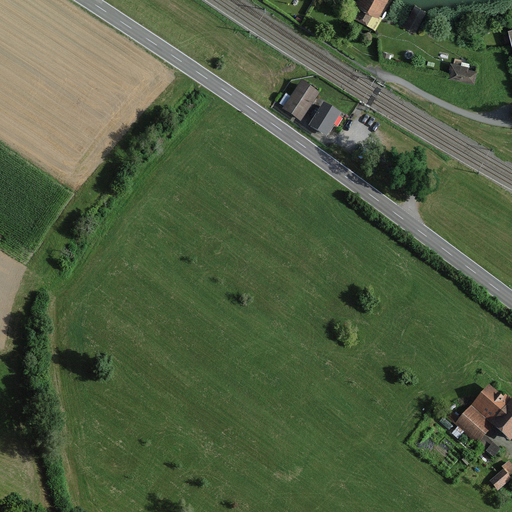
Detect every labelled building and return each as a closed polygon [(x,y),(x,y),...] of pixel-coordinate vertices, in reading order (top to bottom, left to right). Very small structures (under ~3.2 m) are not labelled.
[(352,0),(345,14),(374,30),(390,0),(352,0)] [(413,7),(402,28),(416,35),(427,14),(413,7)] [(473,67),(451,62),(448,74),(470,79),(473,67)] [(320,92),(302,80),(283,108),(301,120),(320,92)] [(342,112),(324,101),(308,125),(326,136),(342,112)] [(511,400),(491,382),(454,425),(477,445),(493,426),(511,442),(511,441),(511,400)] [(511,473),(511,465),(510,463),(504,468),(506,473),(497,479),(502,486),(511,478),(511,475),(511,474),(511,473)]
